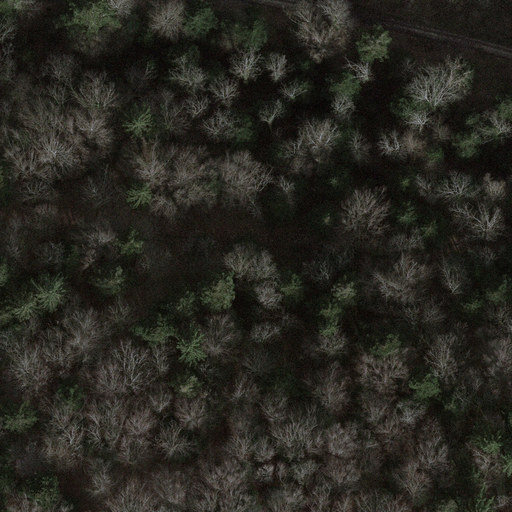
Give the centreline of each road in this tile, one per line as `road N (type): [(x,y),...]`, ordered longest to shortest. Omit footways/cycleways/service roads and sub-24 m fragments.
road 1 (track): [(511,273),(216,251)]
road 2 (track): [(511,53),(265,0)]
